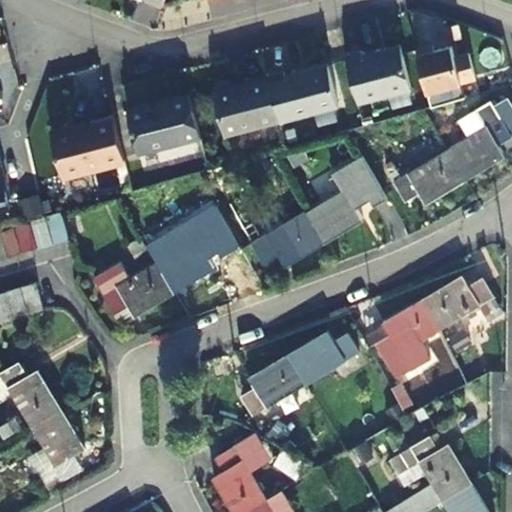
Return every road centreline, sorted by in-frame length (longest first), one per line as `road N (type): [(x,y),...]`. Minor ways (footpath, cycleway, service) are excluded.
road 1 (residential): [(157,464),(139,360),(456,240),(511,199)]
road 2 (residential): [(21,0),(153,50),(377,0)]
